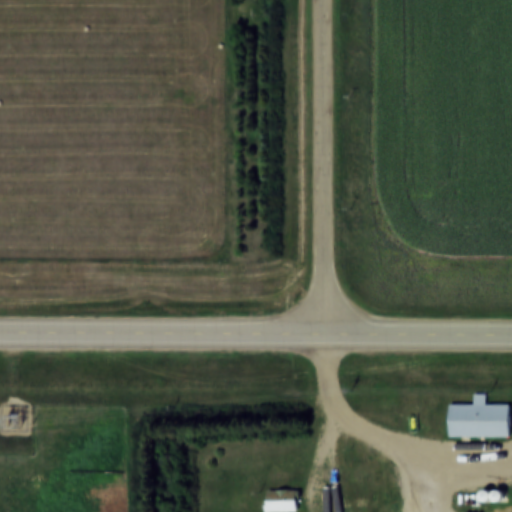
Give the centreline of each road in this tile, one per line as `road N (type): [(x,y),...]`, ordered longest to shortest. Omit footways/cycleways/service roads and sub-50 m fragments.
road 1 (primary): [(0,346),(511,347)]
road 2 (residential): [(330,0),(335,347)]
